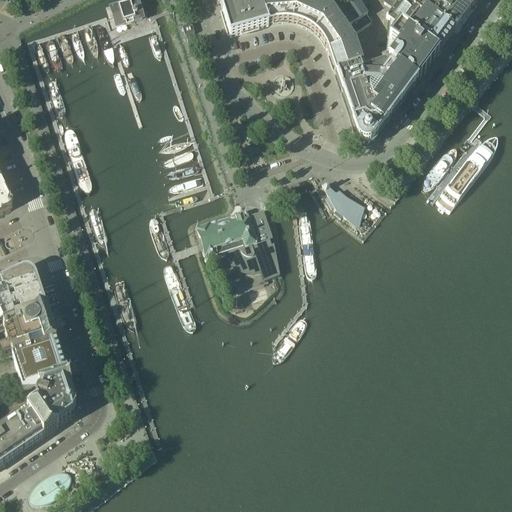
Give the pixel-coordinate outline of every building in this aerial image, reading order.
[(218,0),(220,4),(223,15),(250,6),(249,3),(248,0),(218,0)] [(259,0),(249,3),(250,6),(223,15),(222,15),(225,25),(226,25),(227,29),(226,29),(229,39),(268,28),(267,27),(259,0)] [(259,0),(267,27),(270,26),(273,26),(277,25),(278,25),(282,24),(284,24),(286,25),(289,25),(292,25),(296,0),(259,0)] [(332,14),(302,0),(296,0),(292,25),(294,26),(296,26),(298,27),(299,27),(301,28),(304,29),(306,30),(309,32),(312,34),(314,36),(332,14)] [(420,81),(437,58),(454,36),(425,15),(403,0),(385,0),(383,4),(391,11),(385,19),(390,22),(385,62),(387,63),(387,64),(389,66),(386,69),(380,64),(363,70),(336,79),(341,96),(342,96),(351,124),(356,139),(357,139),(357,141),(357,142),(358,144),(358,145),(359,145),(360,146),(360,147),(362,147),(363,148),(365,148),(367,148),(368,148),(369,148),(371,147),(372,146),(372,145),(373,145),(377,140),(376,139),(386,127),(390,122),(399,109),(404,104),(403,104),(412,91),(413,92),(417,86),(420,82),(420,81)] [(435,0),(403,0),(425,15),(435,0)] [(469,15),(448,0),(435,0),(425,15),(454,36),(469,15)] [(448,0),(469,15),(470,15),(474,9),(480,0),(448,0)] [(332,14),(314,36),(316,38),(318,40),(319,41),(321,44),(323,47),(324,49),(325,50),(326,53),(327,55),(355,46),(349,38),(350,37),(352,38),(370,26),(366,19),(367,18),(356,3),(335,17),(332,14)] [(194,35),(191,27),(190,26),(182,29),(182,30),(184,38),(185,39),(193,36),(194,35)] [(355,46),(327,55),(336,79),(363,70),(355,46)] [(11,209),(0,186),(0,217),(10,213),(11,209)] [(335,197),(323,186),(321,187),(335,214),(355,230),(361,209),(353,205),(346,201),(339,195),(335,197)] [(245,215),(197,231),(196,230),(195,230),(195,231),(195,232),(196,232),(205,259),(204,259),(204,260),(204,261),(204,262),(204,263),(204,264),(205,264),(206,265),(207,265),(208,265),(209,265),(210,265),(211,264),(211,263),(212,262),(225,258),(228,264),(232,269),(238,273),(245,276),(252,276),(259,275),(260,275),(259,274),(262,284),(279,279),(273,247),(271,248),(269,243),(272,242),(263,214),(247,219),(245,215)] [(3,291),(6,290),(34,281),(34,280),(34,279),(33,278),(32,277),(31,276),(31,275),(30,275),(29,274),(27,274),(25,273),(24,273),(22,274),(21,274),(0,284),(3,291)] [(41,301),(34,281),(6,290),(8,297),(14,295),(16,301),(10,303),(9,300),(0,302),(0,304),(4,313),(41,301)] [(8,297),(6,290),(3,291),(0,284),(0,302),(9,300),(8,297)] [(23,318),(44,311),(41,301),(4,313),(8,323),(15,320),(14,317),(21,314),(23,318)] [(0,326),(8,323),(4,313),(0,304),(0,326)] [(0,362),(11,359),(55,345),(44,311),(23,318),(15,320),(8,323),(0,326),(0,362)] [(65,378),(55,345),(11,359),(22,392),(37,387),(65,378)] [(75,414),(76,413),(76,412),(76,410),(75,409),(75,407),(74,407),(70,394),(70,393),(65,378),(37,387),(40,397),(38,398),(37,399),(37,400),(36,401),(36,402),(35,403),(35,404),(35,405),(35,406),(36,407),(36,408),(36,409),(6,429),(14,440),(18,437),(20,440),(16,443),(23,454),(58,430),(69,422),(70,422),(71,421),(72,420),(73,419),(74,418),(74,417),(75,416),(75,414)] [(0,469),(23,454),(16,443),(11,446),(10,443),(14,440),(6,429),(0,433),(0,469)] [(28,501),(28,502),(28,503),(29,503),(29,504),(29,505),(30,506),(31,507),(32,508),(33,508),(34,508),(34,509),(35,509),(40,508),(45,507),(49,505),(54,503),(58,500),(61,497),(64,493),(67,489),(69,485),(69,484),(69,483),(69,482),(69,481),(68,480),(68,479),(67,479),(67,478),(66,478),(65,477),(64,477),(62,477),(60,477),(58,477),(56,478),(54,478),(52,479),(50,479),(49,480),(47,481),(48,485),(42,489),(39,487),(38,488),(36,489),(35,491),(34,492),(32,493),(31,495),(30,497),(29,498),(29,500),(28,501)]
